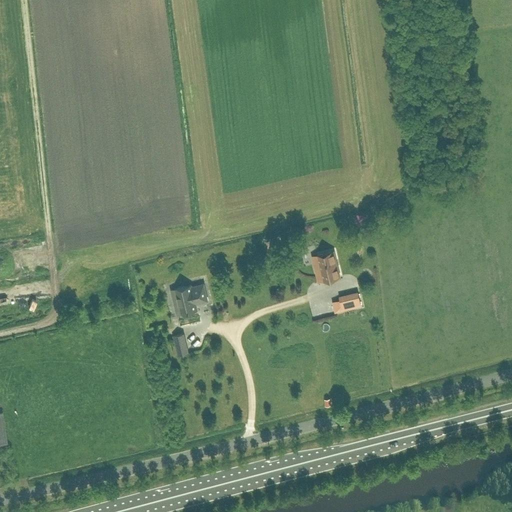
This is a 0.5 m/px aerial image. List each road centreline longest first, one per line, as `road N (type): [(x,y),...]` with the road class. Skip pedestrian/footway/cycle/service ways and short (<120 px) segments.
road 1 (tertiary): [(0,501),(511,375)]
road 2 (trunk): [(120,511),(511,409)]
road 3 (track): [(0,333),(50,320),(55,306),(23,0)]
